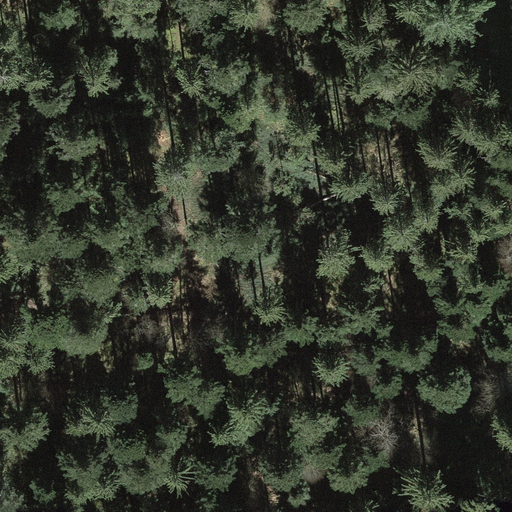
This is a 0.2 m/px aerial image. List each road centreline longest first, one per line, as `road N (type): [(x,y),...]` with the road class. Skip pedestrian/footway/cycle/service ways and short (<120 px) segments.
road 1 (track): [(322,511),(511,404)]
road 2 (track): [(421,511),(511,404)]
